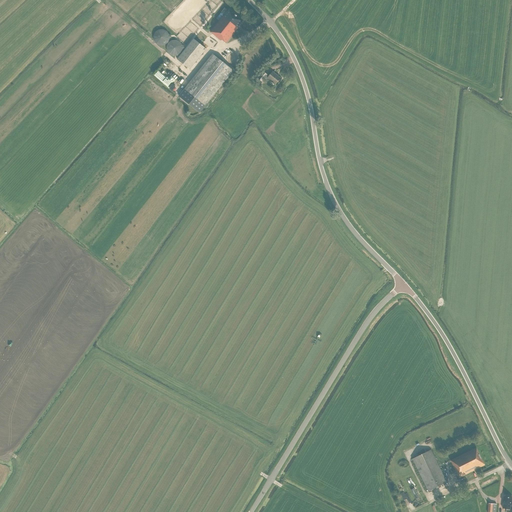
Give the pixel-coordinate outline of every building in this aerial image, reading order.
[(224,17),(223,16),(210,32),(221,41),(222,40),(226,43),(238,28),(237,28),(243,21),(229,10),(224,17)] [(170,38),(170,35),(168,35),(167,34),(167,33),(166,32),(165,32),(165,31),(164,31),(163,31),(162,30),(161,30),(160,30),(159,31),(158,31),(157,32),(156,33),(155,33),(155,34),(154,35),(154,36),(154,37),(154,38),(154,39),(155,41),(155,42),(156,43),(157,44),(158,44),(159,44),(160,45),(161,45),(163,44),(164,44),(165,43),(166,42),(167,41),(168,40),(168,39),(168,38),(170,38)] [(206,49),(194,39),(177,60),(190,70),(206,49)] [(183,49),(183,46),(181,46),(180,45),(180,44),(179,43),(179,42),(178,42),(177,42),(177,41),(176,41),(175,41),(174,41),(173,41),(172,41),(171,42),(170,42),(169,43),(169,44),(168,44),(168,45),(168,46),(167,46),(167,47),(167,48),(167,49),(167,50),(168,51),(168,52),(169,53),(170,54),(171,54),(171,55),(172,55),(173,55),(174,55),(175,55),(176,55),(178,55),(178,54),(179,54),(180,53),(180,52),(181,51),(181,50),(181,49),(183,49)] [(213,54),(184,89),(205,106),(233,70),(213,54)] [(273,72),(268,77),(266,76),(267,75),(263,71),(258,78),(261,82),(263,79),(266,81),(268,79),(275,85),(281,78),(273,72)] [(457,473),(459,477),(484,465),(476,448),(451,461),(454,467),(450,469),(453,474),(456,472),(457,473)] [(428,491),(447,482),(431,450),(412,459),(428,491)] [(511,500),(511,497),(504,496),(502,508),(506,509),(506,511),(511,511),(511,505),(511,500)] [(487,511),(495,511),(496,504),(489,503),(487,511)]
